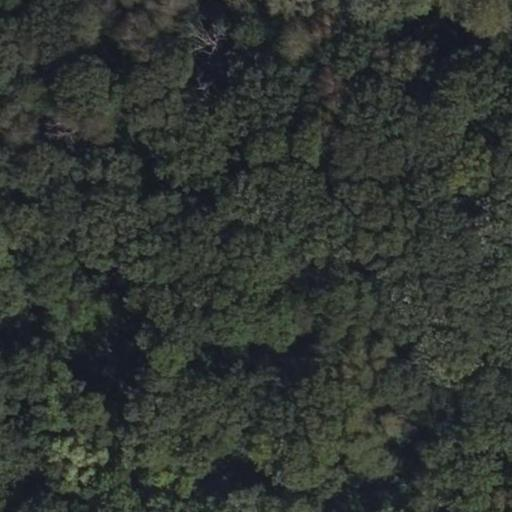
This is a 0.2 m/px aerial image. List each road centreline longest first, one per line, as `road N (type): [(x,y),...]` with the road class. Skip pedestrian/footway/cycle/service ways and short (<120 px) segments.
road 1 (track): [(511,263),(67,246),(0,169)]
road 2 (track): [(511,351),(0,237)]
